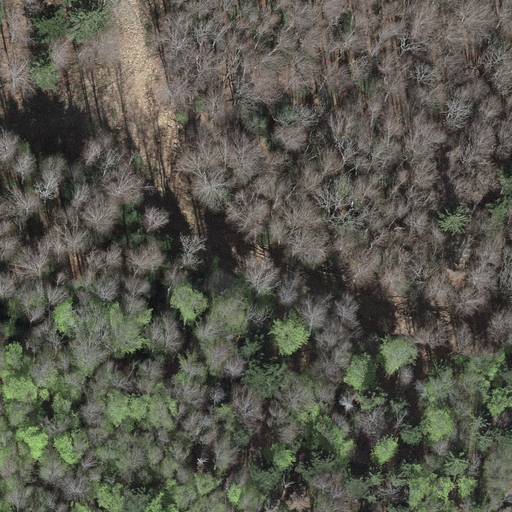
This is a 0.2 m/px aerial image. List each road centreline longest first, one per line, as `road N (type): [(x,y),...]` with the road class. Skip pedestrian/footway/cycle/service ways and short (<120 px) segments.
road 1 (track): [(132,88),(164,196),(186,225),(325,305),(468,343)]
road 2 (track): [(0,131),(132,88),(153,50),(148,0)]
